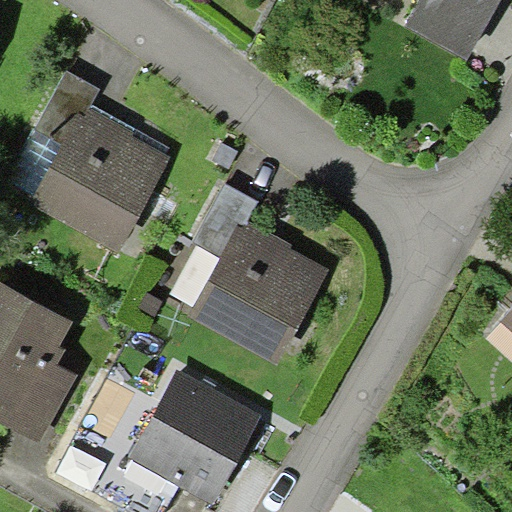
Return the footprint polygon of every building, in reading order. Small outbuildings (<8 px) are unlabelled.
[(420,0),(406,26),(468,60),(501,0),(420,0)] [(92,104),(101,88),(67,70),(36,128),(62,142),(79,112),(86,116),(90,109),(92,104)] [(171,148),(92,104),(90,109),(169,153),(171,148)] [(30,200),(120,250),(173,155),(169,153),(90,109),(86,116),(79,112),(62,142),(33,195),(30,200)] [(33,195),(62,142),(36,128),(7,181),(33,195)] [(260,201),(227,183),(193,243),(220,258),(239,224),(245,227),(249,220),(260,201)] [(189,314),(279,364),(331,271),(292,249),(294,245),(249,220),(245,227),(239,224),(220,258),(189,314)] [(0,420),(39,443),(76,376),(57,365),(65,349),(60,346),(73,322),(0,281),(0,420)] [(511,331),(511,308),(501,321),(511,331)] [(129,459),(213,504),(261,416),(176,370),(129,459)]
